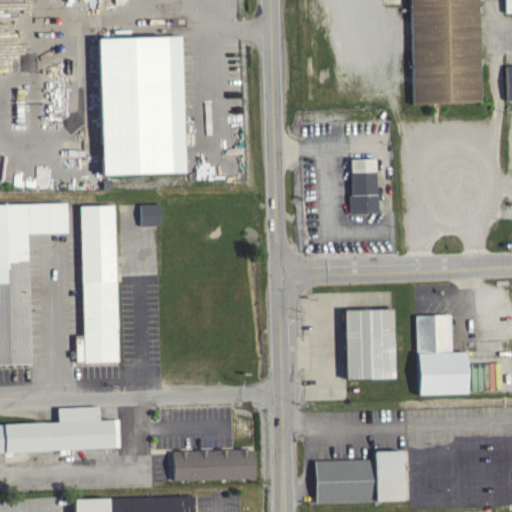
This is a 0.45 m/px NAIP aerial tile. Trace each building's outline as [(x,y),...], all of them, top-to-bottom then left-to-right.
[(406,0),(410,108),(479,106),(475,0),(406,0)] [(511,0),(501,0),(502,16),(511,16),(511,0)] [(95,37),(99,174),(183,172),(180,36),(95,37)] [(348,163),(349,218),(376,217),(375,163),(348,163)] [(0,203),(0,364),(30,364),(26,233),(66,231),(66,201),(0,203)] [(78,205),(83,335),(74,335),(75,361),(116,360),(112,204),(78,205)] [(137,208),(138,230),(159,229),(158,208),(137,208)] [(346,308),(391,308),(396,308),(397,376),(347,377),(346,308)] [(416,314),(419,393),(470,392),(469,350),(452,351),(451,313),(416,314)] [(3,422),(4,451),(58,449),(59,453),(72,453),(72,448),(119,446),(117,419),(99,419),(98,405),(56,407),(57,421),(3,422)] [(171,451),(172,479),(253,476),(252,449),(247,449),(247,448),(239,448),(239,449),(227,449),(227,448),(218,449),(218,450),(206,450),(206,449),(197,449),(198,450),(186,450),(186,449),(178,449),(178,451),(171,451)] [(316,458),(317,501),(405,499),(403,448),(375,449),(375,457),(316,458)] [(74,497),(74,511),(195,511),(195,495),(74,497)]
